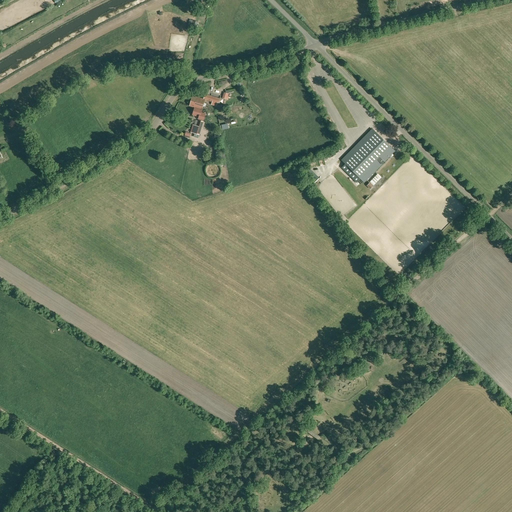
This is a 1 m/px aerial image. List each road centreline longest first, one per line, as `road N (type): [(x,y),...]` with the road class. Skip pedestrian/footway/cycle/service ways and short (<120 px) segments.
road 1 (unclassified): [(0,218),(147,133),(180,84),(316,44)]
road 2 (track): [(154,510),(402,284)]
road 3 (unclassified): [(511,236),(316,44)]
road 4 (track): [(0,410),(154,510)]
road 5 (unclassified): [(316,44),(489,0)]
